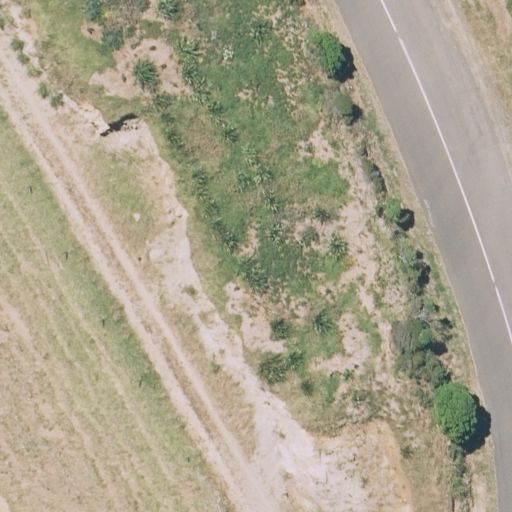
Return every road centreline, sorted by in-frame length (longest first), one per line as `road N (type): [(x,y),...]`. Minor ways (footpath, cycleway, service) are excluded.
road 1 (track): [(261,511),(0,71)]
road 2 (unclassified): [(511,355),(434,125),(375,0)]
